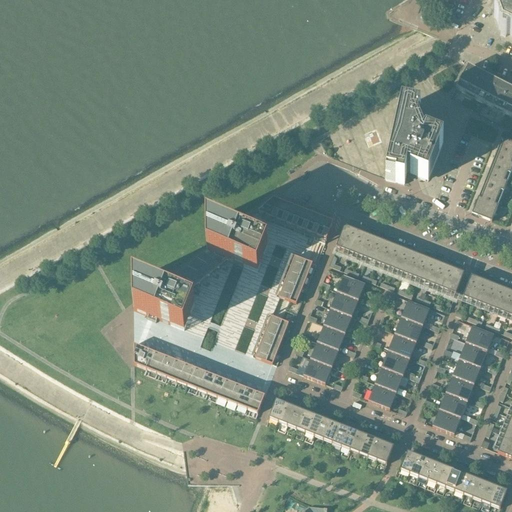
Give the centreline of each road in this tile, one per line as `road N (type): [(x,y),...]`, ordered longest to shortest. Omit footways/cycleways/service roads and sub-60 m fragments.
road 1 (residential): [(445,219),(324,172),(312,177),(310,194),(343,212)]
road 2 (residential): [(277,383),(343,212)]
road 3 (residential): [(343,212),(511,278)]
road 4 (residential): [(406,433),(456,303)]
